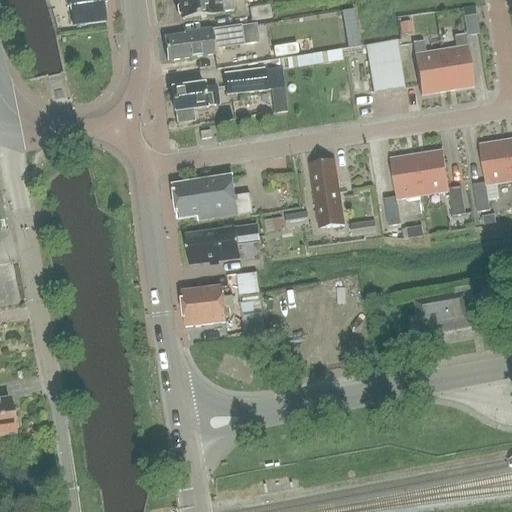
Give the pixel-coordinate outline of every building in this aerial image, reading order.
[(101,4),(106,3),(105,0),(65,0),(67,8),(72,8),(75,27),(104,23),(101,4)] [(177,0),(180,21),(233,14),(230,0),(177,0)] [(251,21),(271,18),(269,6),(249,10),(251,21)] [(475,8),(463,10),(464,16),(476,14),(475,8)] [(410,23),(399,25),(400,36),(411,35),(410,23)] [(359,47),(355,24),(343,26),(347,49),(359,47)] [(256,25),(164,39),(167,63),(215,56),(214,50),(259,43),(256,25)] [(456,50),(440,53),(447,93),(473,89),(465,36),(454,38),(456,50)] [(423,43),(412,45),(421,97),(447,93),(440,53),(425,55),(423,43)] [(396,45),(365,50),(372,94),(403,89),(396,45)] [(297,46),(273,49),(275,58),(298,55),(297,46)] [(264,70),(266,90),(282,89),(280,69),(264,70)] [(224,75),(226,95),(266,90),(264,70),(224,75)] [(202,85),(171,90),(174,114),(176,114),(178,125),(193,123),(191,112),(207,110),(206,109),(212,108),(210,95),(204,96),(202,85)] [(284,90),(271,92),(273,114),(287,113),(284,90)] [(496,186),(511,183),(505,143),(479,147),(485,185),(473,187),(477,215),(490,213),(487,193),(497,192),(496,186)] [(443,153),(416,158),(423,198),(449,194),(453,219),(465,217),(461,189),(449,191),(443,153)] [(396,199),(384,201),(388,229),(401,227),(397,202),(423,198),(416,158),(390,162),(396,199)] [(344,227),(334,162),(310,166),(319,223),(325,222),(327,230),(344,227)] [(196,224),(253,215),(250,196),(235,199),(232,178),(173,188),(178,221),(195,219),(196,224)] [(287,230),(309,227),(306,214),(285,217),(287,230)] [(494,217),(482,219),(483,228),(495,226),(494,217)] [(274,220),(264,221),(266,233),(276,232),(276,230),(274,221),(274,220)] [(353,239),(376,235),(375,223),(351,226),(353,239)] [(189,267),(240,261),(235,226),(184,232),(189,267)] [(422,227),(406,230),(407,241),(424,238),(422,227)] [(243,276),(246,296),(259,295),(257,275),(243,276)] [(466,301),(473,300),(471,288),(454,291),(455,296),(416,303),(419,318),(409,319),(411,331),(421,329),(422,336),(429,335),(430,336),(442,334),(441,333),(471,328),(466,301)] [(185,329),(226,325),(222,290),(181,294),(185,329)] [(261,303),(243,306),(248,336),(266,332),(261,303)] [(15,420),(12,418),(9,400),(0,401),(0,437),(15,435),(15,432),(17,430),(15,420)]
